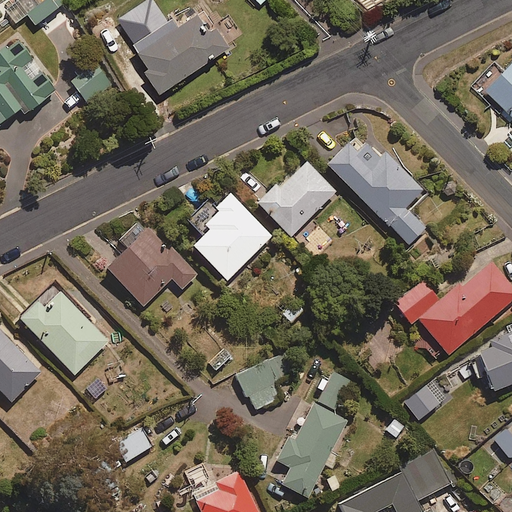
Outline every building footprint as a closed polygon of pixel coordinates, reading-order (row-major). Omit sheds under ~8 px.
[(8,0),(3,3),(15,28),(33,19),(37,26),(67,11),(60,0),(8,0)] [(93,0),(75,0),(81,8),(93,0)] [(272,0),(271,0),(250,0),(259,10),(272,0)] [(228,51),(203,14),(139,58),(165,94),(228,51)] [(0,55),(0,127),(22,112),(25,117),(56,95),(19,42),(0,55)] [(68,79),(85,103),(113,84),(96,59),(68,79)] [(511,66),(487,93),(511,116),(511,66)] [(384,156),(379,162),(363,147),(355,156),(347,148),(326,170),(408,248),(424,232),(404,213),(423,192),(384,156)] [(334,195),(304,164),(258,210),(289,241),(334,195)] [(270,239),(228,198),(213,213),(217,216),(201,233),(204,236),(190,251),(226,285),(270,239)] [(164,252),(136,225),(116,246),(125,254),(105,275),(142,310),(170,281),(181,292),(195,278),(167,250),(164,252)] [(511,303),(511,293),(490,267),(460,293),(457,290),(417,325),(447,359),(511,303)] [(110,344),(62,296),(46,312),(40,305),(22,323),(76,377),(110,344)] [(42,374),(0,333),(0,391),(13,404),(42,374)] [(511,388),(511,336),(488,346),(492,355),(478,361),(493,397),(511,388)] [(292,377),(282,356),(236,377),(253,413),(281,400),(274,385),(292,377)] [(351,384),(331,375),(319,404),(339,412),(351,384)] [(439,407),(425,388),(403,406),(417,424),(439,407)] [(346,424),(313,408),(295,445),(288,442),(276,466),(290,474),(281,491),(306,503),(324,468),(331,472),(337,460),(330,456),(346,424)] [(151,448),(138,430),(113,448),(125,466),(151,448)] [(511,459),(511,441),(505,432),(492,441),(507,462),(511,459)] [(451,486),(433,453),(398,472),(401,477),(337,511),(419,511),(416,505),(451,486)] [(254,511),(236,475),(188,498),(194,511),(254,511)]
